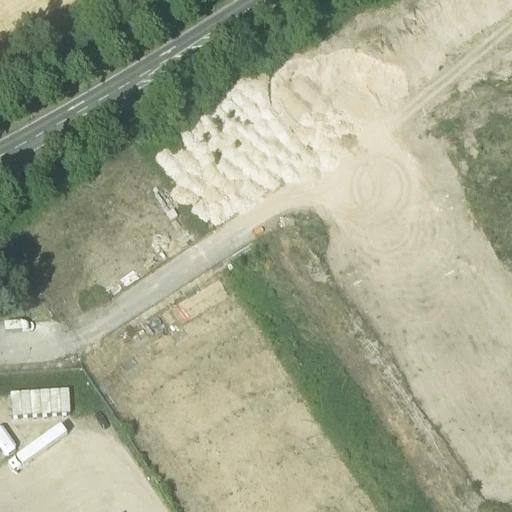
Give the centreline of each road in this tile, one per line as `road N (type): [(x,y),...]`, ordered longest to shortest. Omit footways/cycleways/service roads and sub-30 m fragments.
road 1 (track): [(249,227),(403,124),(511,29)]
road 2 (secondary): [(266,0),(0,162)]
